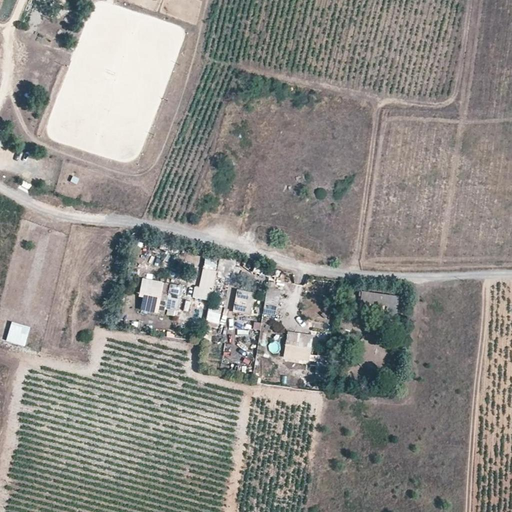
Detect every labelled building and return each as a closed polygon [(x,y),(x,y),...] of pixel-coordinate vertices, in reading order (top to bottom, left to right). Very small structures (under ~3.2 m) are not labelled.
[(217,272),(202,269),(199,287),(194,286),(192,298),(212,301),(217,272)] [(183,286),(142,278),(138,297),(143,297),(140,311),(168,317),(169,312),(178,314),(183,286)] [(253,293),(236,290),(234,306),(250,309),(253,293)] [(400,297),(361,292),(360,303),(389,307),(388,316),(397,317),(400,297)] [(265,300),(263,314),(276,315),(278,301),(265,300)] [(12,322),(6,341),(24,347),(30,328),(12,322)] [(314,334),(287,331),(284,359),(310,362),(314,334)]
